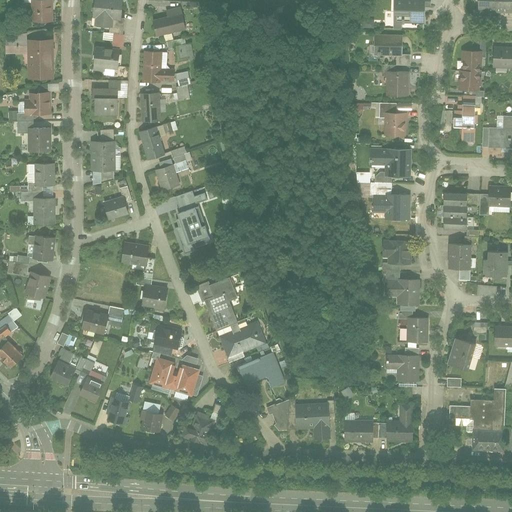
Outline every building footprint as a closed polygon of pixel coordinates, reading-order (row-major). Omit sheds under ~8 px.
[(51,21),(50,0),(32,1),(32,21),(51,21)] [(123,0),(92,0),(91,17),(96,17),(96,24),(115,26),(115,20),(122,21),(123,0)] [(394,0),(394,20),(425,21),(425,0),(394,0)] [(495,0),(478,0),(478,12),(495,13),(495,0)] [(511,0),(495,0),(495,13),(511,13),(511,0)] [(156,19),(160,37),(187,31),(181,7),(166,11),(168,16),(156,19)] [(113,40),(112,45),(123,47),(125,35),(104,32),(103,39),(113,40)] [(375,53),(402,53),(402,33),(375,33),(375,53)] [(194,61),(193,43),(185,44),(185,39),(167,41),(167,49),(175,49),(176,62),(194,61)] [(54,79),(53,40),(27,40),(27,79),(54,79)] [(95,67),(118,70),(121,49),(98,46),(95,67)] [(494,66),(511,66),(511,46),(494,46),(494,66)] [(476,70),(477,50),(459,49),(458,69),(476,70)] [(144,50),(143,79),(173,80),(174,68),(161,68),(161,51),(144,50)] [(386,94),(407,94),(407,67),(387,67),(386,94)] [(475,89),(476,70),(458,69),(457,88),(475,89)] [(175,73),(179,100),(190,98),(187,84),(190,84),(188,71),(175,73)] [(118,113),(118,89),(93,89),(93,113),(118,113)] [(49,116),(48,92),(31,92),(31,100),(25,100),(26,116),(49,116)] [(140,94),(142,121),(157,120),(156,93),(140,94)] [(474,143),(478,97),(460,95),(459,109),(453,109),(452,127),(461,128),(460,142),(474,143)] [(384,133),(406,134),(407,110),(385,109),(384,133)] [(483,128),(482,149),(511,149),(511,115),(497,115),(497,129),(483,128)] [(175,121),(167,123),(168,132),(177,130),(175,121)] [(155,127),(140,132),(149,160),(163,155),(155,127)] [(47,152),(46,128),(29,128),(29,152),(47,152)] [(102,141),(90,141),(91,171),(115,170),(113,130),(101,130),(102,141)] [(386,173),(411,174),(412,146),(369,145),(368,163),(386,164),(386,173)] [(53,186),(52,163),(34,164),(34,187),(53,186)] [(174,165),(155,171),(161,190),(180,185),(174,165)] [(121,190),(128,189),(126,179),(119,181),(121,190)] [(509,206),(510,187),(487,186),(486,205),(509,206)] [(388,217),(409,218),(410,191),(374,190),(373,207),(388,207),(388,217)] [(467,204),(467,193),(442,192),(442,204),(467,204)] [(128,214),(124,195),(103,201),(107,219),(128,214)] [(53,224),(52,197),(32,198),(34,225),(53,224)] [(191,203),(171,210),(182,243),(202,236),(191,203)] [(467,215),(467,204),(442,204),(442,215),(467,215)] [(467,227),(467,215),(442,215),(442,226),(467,227)] [(381,262),(410,262),(411,233),(382,232),(381,262)] [(52,238),(36,236),(33,258),(49,260),(52,238)] [(149,247),(121,243),(118,261),(146,265),(149,247)] [(467,243),(447,243),(447,266),(467,266),(467,243)] [(508,250),(483,249),(482,274),(507,275),(508,250)] [(28,257),(10,255),(8,274),(26,275),(28,257)] [(47,275),(30,271),(24,294),(41,298),(47,275)] [(243,350),(267,341),(259,320),(239,327),(229,301),(238,298),(229,275),(195,288),(201,303),(207,301),(229,363),(246,357),(243,350)] [(385,297),(410,297),(410,276),(385,276),(385,297)] [(163,310),(167,288),(144,285),(141,306),(163,310)] [(87,314),(83,332),(106,336),(109,318),(87,314)] [(408,342),(428,341),(428,314),(408,315),(408,342)] [(487,332),(487,323),(473,323),(473,332),(487,332)] [(180,348),(183,328),(156,324),(152,352),(171,355),(173,347),(180,348)] [(511,347),(511,326),(493,326),(494,347),(511,347)] [(62,332),(58,343),(73,348),(77,338),(62,332)] [(454,337),(451,350),(471,355),(474,343),(454,337)] [(7,343),(0,350),(0,357),(10,368),(21,357),(7,343)] [(271,387),(286,380),(273,350),(236,365),(244,384),(266,375),(271,387)] [(451,350),(447,363),(468,368),(471,355),(451,350)] [(397,381),(417,381),(417,352),(398,353),(398,355),(386,355),(387,367),(396,367),(397,381)] [(175,361),(157,357),(150,383),(175,389),(174,392),(194,397),(201,370),(182,365),(181,367),(174,365),(175,361)] [(59,362),(52,377),(69,386),(76,371),(59,362)] [(89,376),(82,395),(98,401),(105,382),(89,376)] [(461,387),(461,378),(447,378),(447,386),(461,387)] [(471,406),(450,405),(450,415),(473,416),(471,449),(505,450),(508,385),(493,385),(493,397),(471,397),(471,406)] [(139,403),(142,387),(136,386),(133,403),(139,403)] [(111,397),(105,418),(122,423),(128,402),(111,397)] [(331,424),(330,401),(296,402),(297,426),(313,425),(314,439),(329,438),(328,424),(331,424)] [(386,442),(414,442),(414,421),(412,421),(412,403),(398,403),(399,419),(386,420),(386,442)] [(216,417),(195,410),(186,437),(206,444),(216,417)] [(162,415),(143,411),(139,428),(157,433),(162,415)] [(374,441),(374,418),(345,418),(344,440),(374,441)]
